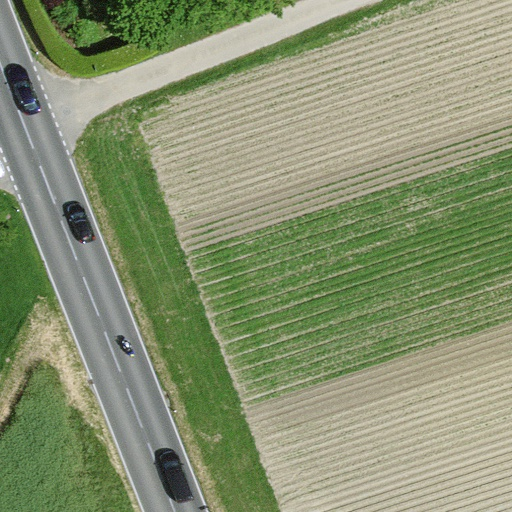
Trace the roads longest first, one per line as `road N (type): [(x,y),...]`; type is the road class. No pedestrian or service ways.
road 1 (secondary): [(29,138),(184,511)]
road 2 (track): [(29,138),(129,84),(349,0)]
